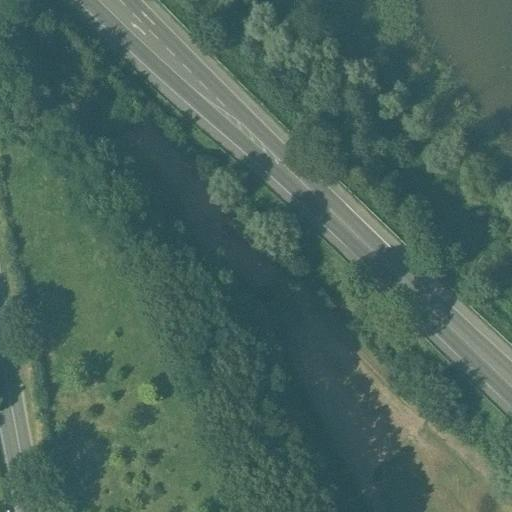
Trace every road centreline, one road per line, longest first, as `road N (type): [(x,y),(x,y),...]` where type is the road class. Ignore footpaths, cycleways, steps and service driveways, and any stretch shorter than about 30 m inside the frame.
road 1 (primary): [(511,375),(122,0)]
road 2 (unclassified): [(360,511),(245,306)]
road 3 (secondary): [(0,354),(29,511)]
